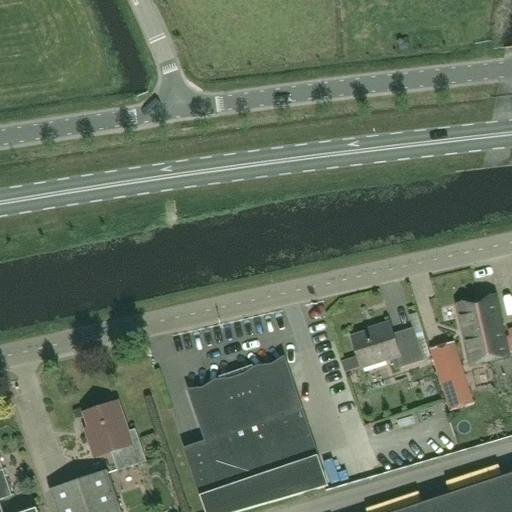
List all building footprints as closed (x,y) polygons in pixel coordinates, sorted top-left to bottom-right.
[(496,298),(477,302),(491,361),(509,357),(496,298)] [(491,361),(477,302),(458,306),(471,365),(491,361)] [(413,330),(423,360),(430,358),(416,315),(410,317),(413,330)] [(376,329),(377,332),(351,339),(361,370),(393,360),(396,371),(423,362),(423,360),(413,330),(392,336),(389,326),(376,329)] [(454,343),(431,350),(450,411),(473,404),(454,343)] [(245,511),(329,487),(327,482),(285,362),(191,395),(207,443),(186,450),(202,499),(202,498),(207,511),(245,511)] [(511,367),(502,370),(510,398),(511,396),(511,367)] [(91,430),(86,432),(95,460),(112,454),(119,473),(146,463),(135,432),(129,435),(119,405),(86,416),(91,430)] [(0,501),(12,498),(0,462),(0,511),(38,511),(38,510),(32,511),(0,511),(0,509),(0,501)] [(119,511),(106,475),(51,494),(57,511),(119,511)] [(511,511),(511,476),(447,499),(407,511),(511,511)]
